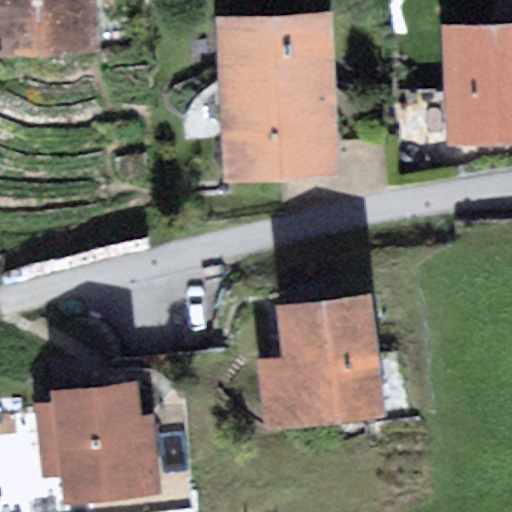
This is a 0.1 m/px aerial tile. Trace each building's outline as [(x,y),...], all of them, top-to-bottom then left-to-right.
[(99,0),(0,0),(0,57),(101,54),(99,0)] [(337,9),(221,10),(221,182),(338,182),(337,9)] [(511,20),(448,22),(450,146),(511,144),(511,20)] [(281,354),(256,357),(264,431),(386,417),(371,293),(276,305),(281,354)] [(134,393),(51,402),(63,511),(113,511),(146,508),(134,393)]
